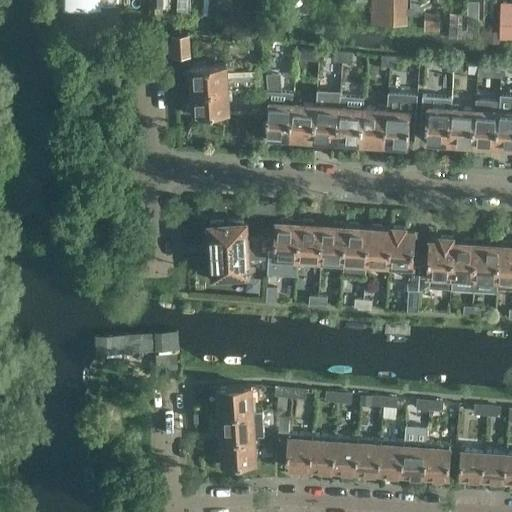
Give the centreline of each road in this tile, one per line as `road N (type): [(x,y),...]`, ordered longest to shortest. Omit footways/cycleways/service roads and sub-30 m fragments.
road 1 (residential): [(511,191),(158,167)]
road 2 (residential): [(486,511),(324,502),(185,505)]
